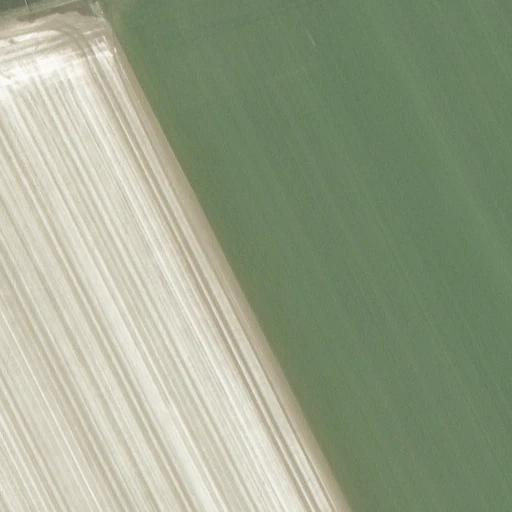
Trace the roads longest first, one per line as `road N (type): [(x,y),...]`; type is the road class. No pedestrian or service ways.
road 1 (track): [(397,511),(117,0)]
road 2 (track): [(261,511),(43,72),(0,81)]
